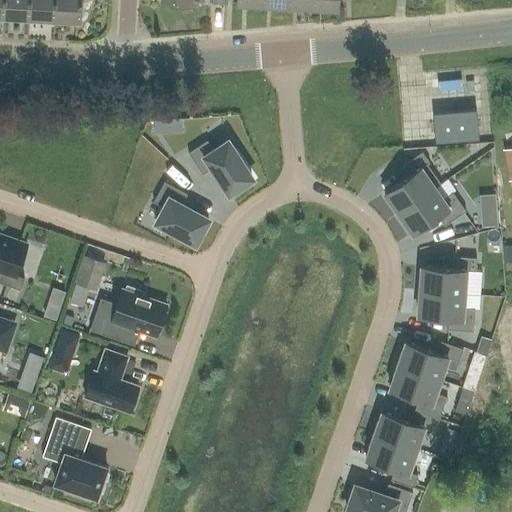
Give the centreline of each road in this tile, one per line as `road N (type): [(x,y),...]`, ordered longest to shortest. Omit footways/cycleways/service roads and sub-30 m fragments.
road 1 (residential): [(316,511),(391,281),(380,237),(360,212),(329,194),(295,190)]
road 2 (residential): [(131,511),(210,272)]
road 3 (tertiary): [(287,55),(511,34)]
road 4 (residential): [(0,200),(210,272)]
road 5 (tertiary): [(123,67),(287,55)]
road 6 (residential): [(295,190),(287,55)]
road 7 (tertiary): [(0,78),(123,67)]
road 8 (residential): [(210,272),(250,211),(295,190)]
